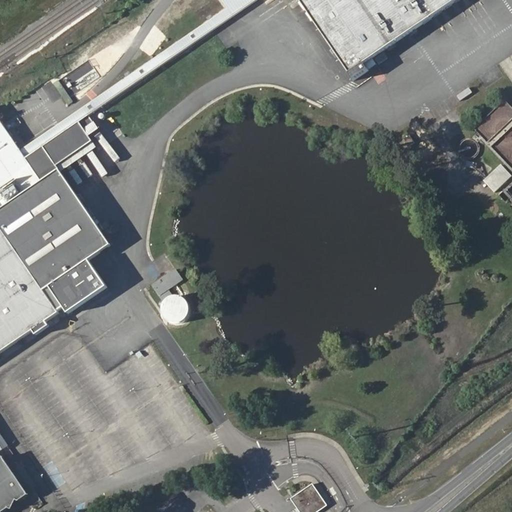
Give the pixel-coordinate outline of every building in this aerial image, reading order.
[(66,306),(70,313),(110,286),(91,259),(113,244),(59,164),(95,140),(82,121),(129,89),(197,42),(251,6),(259,0),(299,0),(301,2),(351,74),(348,76),(353,84),(371,72),(366,63),(398,41),(457,0),(221,0),(226,8),(114,83),(20,147),(0,118),(0,511),(5,511),(12,507),(15,508),(19,499),(22,500),(32,494),(5,455),(0,458),(0,353),(35,329),(38,333),(51,325),(48,320),(61,312),(60,310),(66,306)] [(68,104),(73,101),(59,80),(54,84),(68,104)] [(511,203),(511,107),(505,100),(472,131),(474,133),(476,132),(479,136),(477,135),(477,136),(476,137),(475,136),(472,136),(470,136),(467,137),(465,138),(464,140),(462,143),(462,145),(462,148),(463,150),(464,152),(466,154),(468,155),(471,156),(473,156),(476,155),(478,154),(480,152),(481,150),(482,148),(482,145),(482,143),(481,140),(480,140),(482,138),(511,169),(511,182),(498,195),(504,202),(508,199),(511,203)] [(415,142),(411,138),(406,142),(409,146),(415,142)] [(511,176),(502,165),(485,181),(495,192),(511,176)] [(167,288),(165,284),(181,274),(176,265),(150,281),(158,294),(167,288)] [(174,326),(191,314),(172,285),(162,292),(165,297),(158,301),(174,326)] [(0,430),(0,450),(8,446),(0,430)] [(317,511),(328,505),(313,484),(292,499),(300,511),(317,511)] [(341,506),(352,499),(346,491),(336,498),(341,506)]
